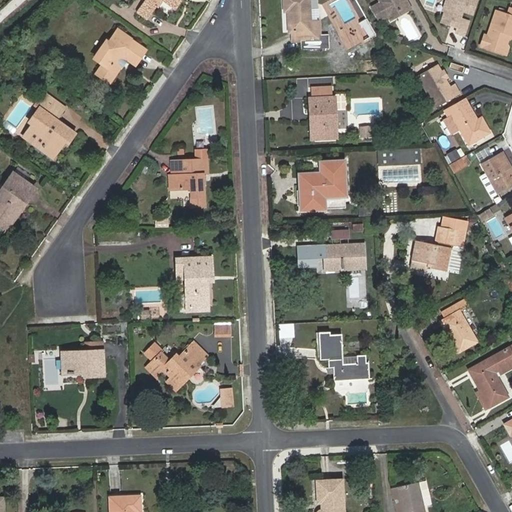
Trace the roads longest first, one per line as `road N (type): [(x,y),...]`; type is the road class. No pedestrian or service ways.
road 1 (residential): [(245,26),(263,440)]
road 2 (residential): [(245,26),(209,37),(61,254),(61,295)]
road 3 (residential): [(263,440),(448,436),(466,447),(502,511)]
road 4 (residential): [(0,454),(263,440)]
